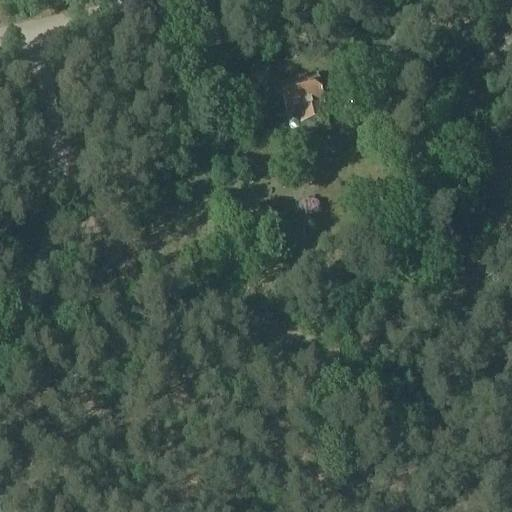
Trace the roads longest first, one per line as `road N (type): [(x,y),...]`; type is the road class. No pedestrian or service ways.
road 1 (unclassified): [(0,386),(26,335),(55,217),(58,146),(39,29)]
road 2 (unclassified): [(39,29),(174,0)]
